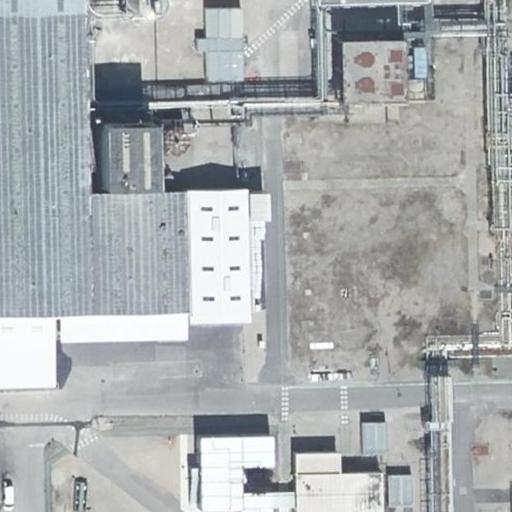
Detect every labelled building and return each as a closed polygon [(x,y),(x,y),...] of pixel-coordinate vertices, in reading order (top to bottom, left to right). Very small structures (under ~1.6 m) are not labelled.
[(231,208),(184,208),(86,210),(81,0),(0,0),(0,319),(51,318),(177,316),(241,314),(239,207),(231,208)] [(150,0),(118,0),(119,28),(150,27),(150,0)] [(338,111),(400,110),(397,43),(336,44),(338,111)] [(399,47),(400,75),(410,75),(410,47),(399,47)] [(284,81),(283,98),(306,100),(307,83),(284,81)] [(96,203),(145,202),(145,129),(95,129),(96,203)] [(229,143),(184,144),(184,208),(231,208),(229,143)] [(51,318),(52,342),(177,339),(177,316),(51,318)] [(390,456),(389,423),(351,424),(353,458),(390,456)] [(250,448),(250,434),(221,434),(221,448),(250,448)] [(198,511),(237,511),(238,457),(199,456),(198,511)] [(331,479),(330,458),(287,458),(287,511),(373,511),(372,479),(331,479)]
